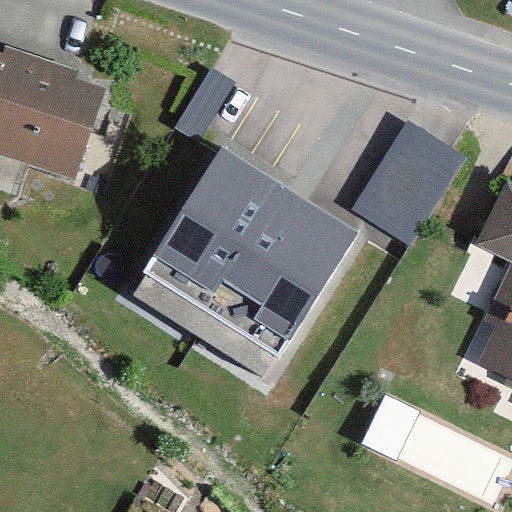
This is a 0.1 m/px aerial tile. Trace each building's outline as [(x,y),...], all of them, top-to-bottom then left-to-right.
[(165,87),(4,37),(0,47),(0,171),(125,211),(165,87)] [(492,165),(439,129),(389,202),(442,238),(492,165)] [(388,221),(256,140),(157,300),(289,381),(388,221)] [(511,239),(506,253),(511,255),(511,358),(499,385),(511,391),(511,239)] [(472,462),(464,458),(475,435),(389,393),(367,440),(461,485),(472,462)]
